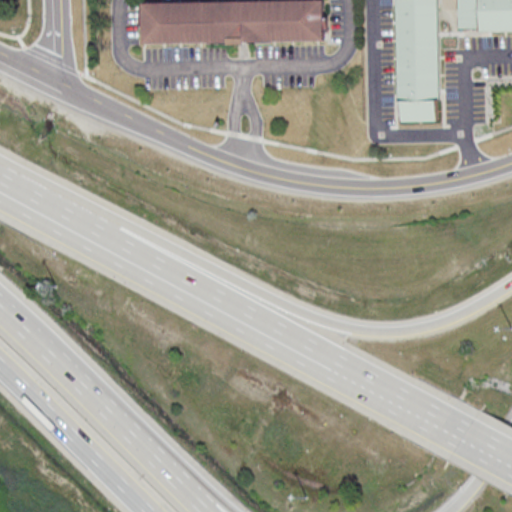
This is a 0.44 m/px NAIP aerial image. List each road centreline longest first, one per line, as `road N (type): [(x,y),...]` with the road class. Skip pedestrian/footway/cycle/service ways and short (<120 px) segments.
road 1 (motorway): [(511,427),(446,511),(230,508),(0,288)]
road 2 (motorway): [(511,285),(462,318),(422,332),(333,329),(25,187)]
road 3 (tertiary): [(53,85),(223,166),(299,186),(428,187),(511,165)]
road 4 (motorway): [(333,363),(0,197)]
road 5 (motorway): [(333,363),(25,187)]
road 6 (motorway): [(0,363),(150,511)]
road 7 (motorway): [(180,486),(53,359)]
